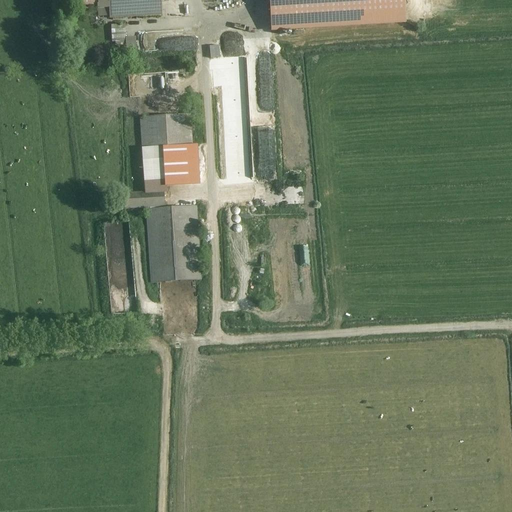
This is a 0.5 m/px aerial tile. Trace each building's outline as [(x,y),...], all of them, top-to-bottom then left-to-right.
[(113,17),(165,14),(164,0),(86,0),(87,1),(103,0),(104,7),(112,7),(113,17)] [(406,0),(269,0),(272,32),(408,24),(406,0)] [(128,50),(138,49),(137,36),(127,37),(126,25),(112,26),(113,41),(127,40),(128,50)] [(146,33),(147,51),(187,50),(186,31),(146,33)] [(148,190),(170,189),(167,141),(191,140),(189,112),(143,115),(148,190)] [(250,190),(250,205),(269,205),(269,190),(250,190)] [(149,209),(152,280),(201,277),(197,207),(149,209)] [(266,224),(267,232),(276,230),(275,223),(266,224)] [(284,285),(281,243),(271,243),(273,286),(284,285)]
